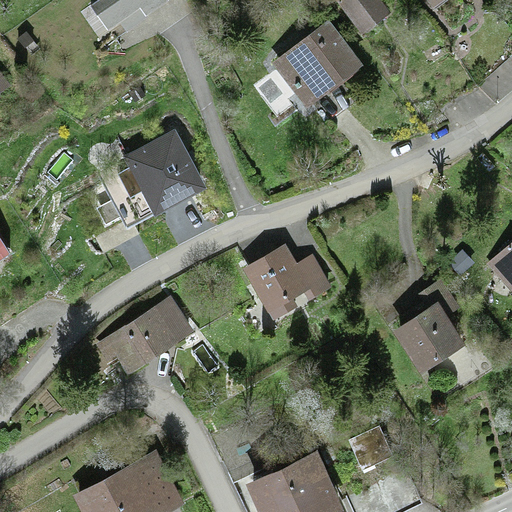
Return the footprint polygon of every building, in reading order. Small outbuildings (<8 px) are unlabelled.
[(145,13),(164,0),(96,0),(91,4),(107,28),(140,5),(145,13)] [(377,0),(340,0),(362,27),(385,10),(377,0)] [(460,59),(473,79),(511,43),(511,30),(498,15),(457,53),(460,59)] [(308,100),(357,62),(327,23),(278,61),(308,100)] [(473,79),(460,59),(436,74),(452,100),(476,84),(473,79)] [(440,108),(452,100),(436,74),(423,82),(440,108)] [(200,183),(173,134),(129,157),(130,158),(157,207),(200,183)] [(159,209),(157,207),(130,158),(129,157),(99,175),(127,226),(159,209)] [(274,316),(328,284),(311,256),(294,266),(283,246),(275,251),(272,245),(259,253),(263,261),(249,269),(274,316)] [(511,246),(503,255),(511,265),(511,246)] [(400,329),(421,362),(437,351),(441,357),(460,344),(442,316),(455,307),(438,281),(424,290),(434,307),(424,313),(420,308),(408,316),(412,321),(400,329)] [(107,356),(118,348),(129,366),(174,337),(178,342),(193,334),(170,299),(99,345),(107,356)] [(374,466),(372,462),(391,453),(378,426),(350,439),(365,470),(374,466)] [(153,454),(79,493),(88,511),(145,511),(153,508),(155,511),(178,500),(153,454)] [(266,511),(339,511),(314,455),(253,482),(266,511)] [(353,511),(388,511),(420,497),(405,466),(345,495),(353,511)]
